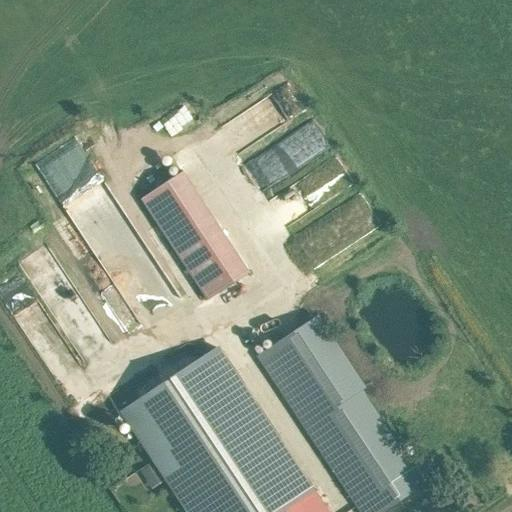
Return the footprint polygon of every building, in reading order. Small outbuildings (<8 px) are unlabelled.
[(288,85),(269,97),(284,122),(303,110),(288,85)] [(177,306),(80,134),(38,157),(135,329),(177,306)] [(361,201),(296,232),(310,262),(375,232),(361,201)] [(215,222),(174,250),(207,300),(248,273),(215,222)] [(10,256),(28,250),(24,238),(6,244),(10,256)] [(106,340),(53,246),(23,263),(75,357),(106,340)] [(17,315),(48,374),(71,362),(49,320),(33,328),(25,312),(17,315)] [(313,318),(258,355),(305,426),(324,457),(349,493),(361,511),(382,511),(434,477),(423,461),(413,468),(313,318)] [(123,411),(189,511),(326,511),(217,350),(183,371),(123,411)]
